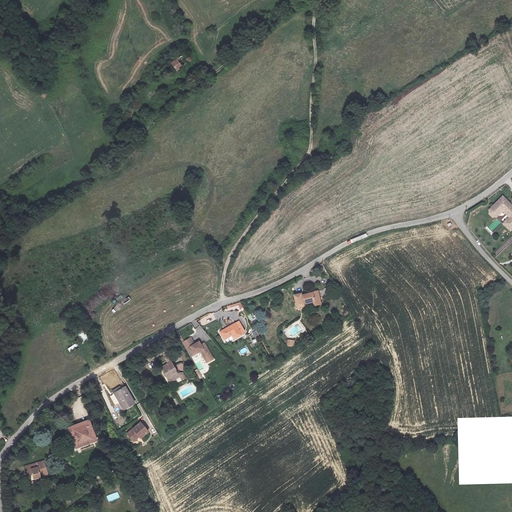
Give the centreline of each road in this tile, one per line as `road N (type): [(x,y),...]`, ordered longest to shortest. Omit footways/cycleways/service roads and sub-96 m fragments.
road 1 (unclassified): [(456,213),(363,236),(210,310),(47,402),(0,458)]
road 2 (track): [(226,304),(232,256),(309,146),(322,0)]
